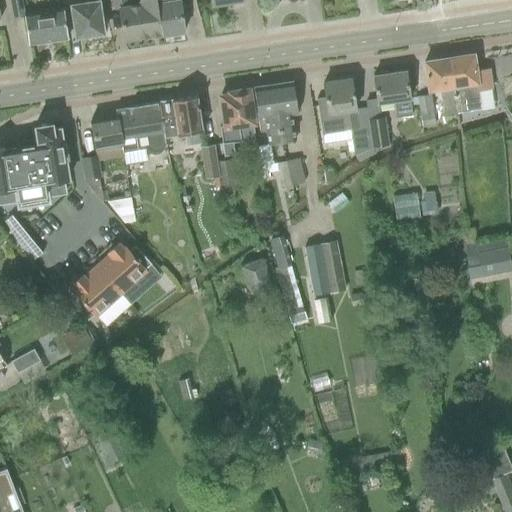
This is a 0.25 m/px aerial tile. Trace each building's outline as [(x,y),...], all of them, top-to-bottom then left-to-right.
[(62,7),(23,13),(21,0),(9,0),(12,19),(24,17),(28,44),(67,38),(62,7)] [(81,0),(82,3),(71,4),(76,37),(103,33),(100,11),(102,10),(100,0),(81,0)] [(162,35),(156,0),(137,0),(138,4),(129,6),(127,0),(113,0),(115,8),(119,8),(124,41),(162,35)] [(156,0),(162,35),(169,34),(169,36),(172,37),(180,36),(182,34),(181,32),(184,32),(181,12),(178,0),(174,0),(170,1),(170,0),(156,0)] [(475,72),(473,55),(448,58),(456,115),(482,111),(479,92),(491,90),(488,70),(475,72)] [(444,117),(456,115),(448,58),(424,62),(429,94),(439,92),(444,117)] [(412,115),(408,91),(405,71),(373,76),(377,106),(379,106),(393,103),(395,118),(412,115)] [(358,130),(354,99),(351,79),(323,83),(327,113),(319,114),(322,135),(358,130)] [(297,114),(295,101),(292,81),(272,84),(281,142),(297,140),(293,115),(297,114)] [(272,84),(253,87),(253,90),(256,107),(258,119),(259,131),(267,130),(270,144),(281,142),(272,84)] [(225,126),(219,126),(224,156),(234,154),(232,143),(240,141),(255,139),(252,122),(247,90),(243,91),(241,89),(235,90),(233,93),(220,95),(225,126)] [(203,131),(197,97),(197,95),(159,102),(164,139),(177,137),(177,139),(185,138),(185,140),(201,138),(200,132),(203,131)] [(421,128),(434,126),(429,96),(416,98),(421,128)] [(159,102),(115,109),(116,116),(120,144),(119,144),(120,148),(121,154),(122,154),(145,149),(148,153),(150,154),(154,155),(157,155),(160,153),(163,151),(163,148),(164,146),(166,146),(164,139),(159,102)] [(119,144),(120,144),(116,116),(90,120),(96,152),(120,148),(119,144)] [(372,149),(389,146),(384,117),(367,119),(369,134),(371,149),(372,149)] [(62,144),(60,128),(52,129),(51,123),(34,126),(36,141),(38,141),(38,145),(8,150),(8,148),(0,149),(0,202),(15,200),(16,208),(49,202),(48,195),(65,192),(63,180),(68,179),(65,160),(68,159),(65,143),(62,144)] [(353,157),(371,149),(369,134),(352,137),(353,157)] [(214,144),(200,146),(204,180),(218,178),(216,162),(214,144)] [(96,157),(80,159),(82,171),(83,178),(83,180),(101,200),(103,199),(99,176),(96,161),(96,157)] [(291,186),(305,183),(298,158),(286,162),(291,186)] [(230,160),(216,162),(218,178),(219,189),(233,187),(230,160)] [(281,189),(291,186),(286,162),(274,164),(281,189)] [(424,208),(437,207),(435,192),(422,193),(424,208)] [(397,195),(399,211),(419,210),(418,193),(397,195)] [(11,215),(0,224),(31,262),(42,253),(11,215)] [(303,307),(301,307),(283,236),(268,240),(287,314),(286,314),(289,325),(291,325),(293,333),(309,329),(306,320),(307,320),(303,307)] [(328,294),(345,291),(336,241),(319,244),(328,294)] [(109,255),(97,266),(121,293),(146,271),(144,269),(150,264),(135,246),(128,251),(121,244),(119,245),(118,244),(108,253),(109,255)] [(313,297),(328,294),(319,244),(303,247),(313,297)] [(507,247),(477,253),(481,277),(511,271),(507,247)] [(73,286),(71,288),(72,290),(78,296),(76,298),(72,301),(87,319),(94,314),(96,316),(120,294),(121,293),(97,266),(83,277),(82,276),(72,285),(73,286)] [(318,325),(331,322),(327,298),(314,300),(318,325)] [(176,374),(190,371),(185,347),(188,346),(184,324),(165,329),(176,374)] [(17,374),(40,361),(33,348),(9,362),(17,374)] [(105,469),(131,457),(114,423),(89,436),(105,469)] [(511,471),(502,447),(486,453),(487,461),(489,481),(491,480),(493,486),(496,494),(501,507),(511,503),(511,493),(505,475),(511,472),(511,473),(511,472),(511,471)] [(335,476),(388,467),(385,453),(353,459),(353,458),(333,461),(335,476)] [(487,461),(474,462),(476,482),(489,481),(487,461)] [(22,511),(5,467),(0,469),(0,511),(22,511)] [(493,486),(487,489),(490,496),(496,494),(496,493),(493,486)]
